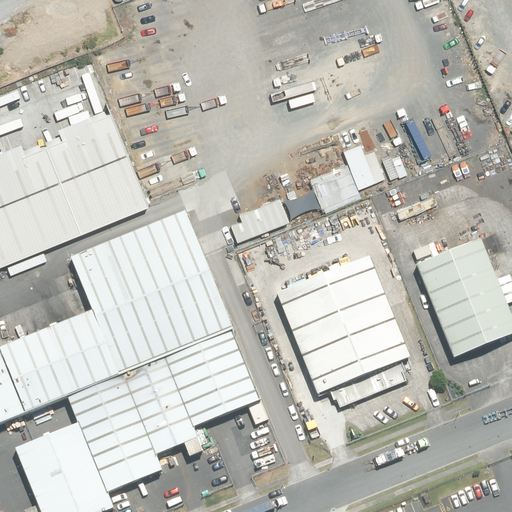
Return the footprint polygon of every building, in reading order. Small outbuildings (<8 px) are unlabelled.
[(0,272),(154,210),(113,112),(0,157),(0,272)] [(345,151),(351,164),(361,190),(387,180),(376,153),(368,156),(363,144),(345,151)] [(403,155),(384,162),(391,180),(410,173),(403,155)] [(351,164),(307,182),(321,216),(365,198),(361,190),(351,164)] [(284,199),(241,216),(244,223),(233,227),(240,244),(293,223),(284,199)] [(439,215),(428,213),(419,246),(430,249),(439,215)] [(238,337),(188,215),(76,261),(98,313),(5,351),(0,340),(0,430),(1,433),(73,404),(238,337)] [(511,309),(484,241),(418,267),(457,363),(511,341),(511,309)] [(371,257),(279,294),(323,400),(414,363),(371,257)] [(267,408),(238,337),(73,404),(81,426),(112,499),(169,476),(159,452),(267,408)] [(116,511),(112,499),(81,426),(18,451),(43,511),(116,511)]
